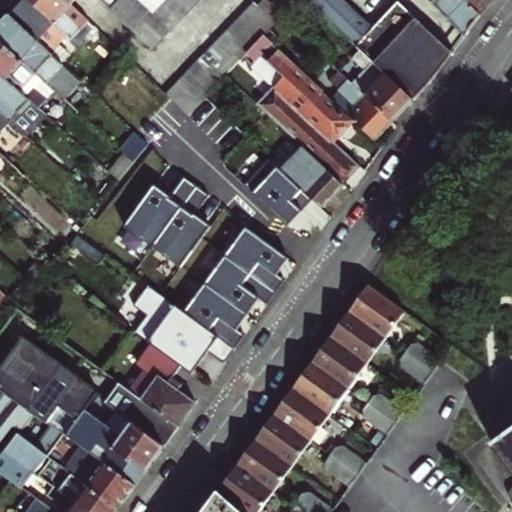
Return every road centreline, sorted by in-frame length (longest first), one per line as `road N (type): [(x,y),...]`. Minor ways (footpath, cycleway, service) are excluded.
road 1 (residential): [(511,29),(160,511)]
road 2 (residential): [(511,373),(487,391),(450,386),(384,475)]
